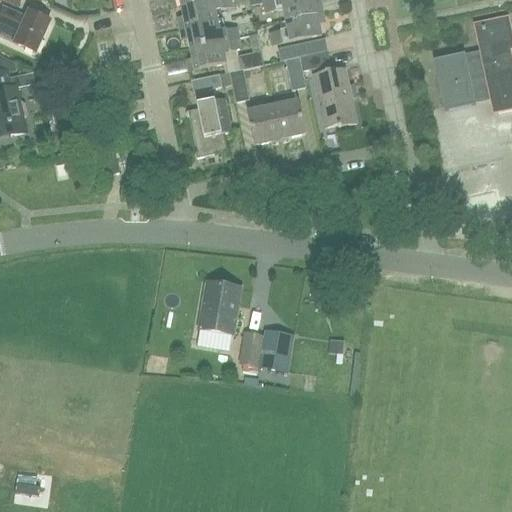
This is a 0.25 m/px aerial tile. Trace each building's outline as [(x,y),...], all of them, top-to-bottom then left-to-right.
[(0,0),(0,1),(18,9),(22,0),(0,0)] [(243,0),(222,0),(180,9),(182,19),(177,20),(179,31),(217,24),(214,12),(232,8),(245,5),(243,0)] [(178,0),(180,9),(222,0),(178,0)] [(313,0),(283,0),(263,4),(265,15),(283,11),(285,21),(323,13),(321,3),(315,4),(313,0)] [(0,24),(19,34),(14,45),(35,54),(50,22),(29,13),(26,20),(3,9),(0,16),(0,24)] [(323,13),(285,21),(287,33),(269,36),(272,47),(322,36),(319,26),(325,25),(323,13)] [(217,24),(179,31),(181,41),(187,40),(189,52),(239,41),(236,30),(219,33),(217,24)] [(243,71),(264,67),(257,35),(255,36),(254,32),(243,34),(244,38),(248,38),(252,54),(236,57),(239,71),(239,72),(243,71)] [(300,60),(327,54),(325,40),(277,50),(279,63),(285,62),(285,63),(299,60),(299,58),(300,58),(300,60)] [(239,41),(189,52),(191,61),(186,63),(188,73),(226,65),(224,54),(241,51),(239,41)] [(330,66),(327,54),(300,60),(303,72),(330,66)] [(0,133),(9,131),(10,137),(26,134),(16,89),(10,90),(7,74),(16,72),(15,64),(0,57),(0,133)] [(299,60),(285,63),(291,92),(305,89),(299,60)] [(442,131),(511,145),(511,74),(457,61),(451,85),(459,87),(456,102),(448,101),(442,131)] [(239,71),(229,73),(231,87),(235,104),(250,101),(243,71),(239,72),(239,71)] [(345,71),(313,78),(324,130),(337,127),(337,129),(356,125),(345,71)] [(231,87),(229,73),(190,81),(193,95),(231,87)] [(223,136),(231,134),(224,101),(202,106),(203,110),(188,114),(197,158),(227,152),(223,136)] [(297,104),(273,109),(279,141),(304,136),(297,104)] [(279,141),(273,109),(247,115),(254,147),(279,141)] [(451,142),(443,144),(447,163),(455,162),(451,142)] [(119,175),(115,154),(98,157),(102,178),(119,175)] [(233,337),(241,290),(206,284),(198,331),(233,337)] [(239,365),(257,368),(257,370),(269,372),(276,335),(263,333),(263,337),(245,334),(239,365)]
